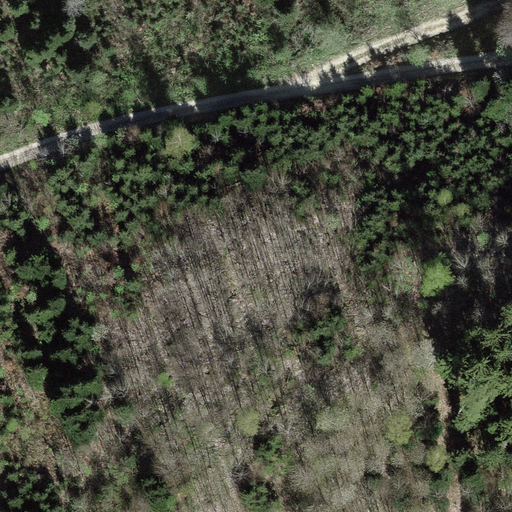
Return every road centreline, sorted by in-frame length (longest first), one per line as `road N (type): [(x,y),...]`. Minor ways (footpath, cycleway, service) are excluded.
road 1 (track): [(0,160),(78,127),(166,108),(511,58)]
road 2 (track): [(311,86),(342,62),(507,0)]
